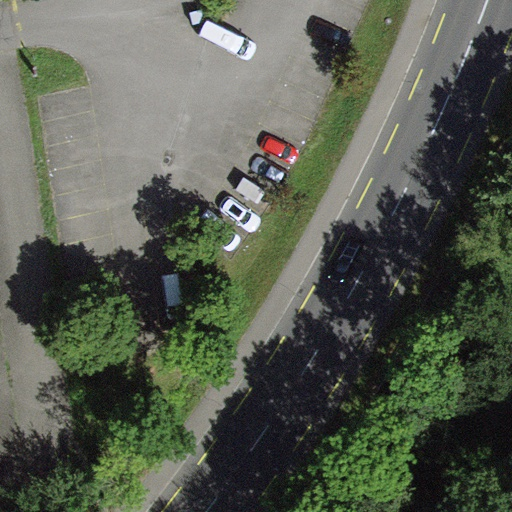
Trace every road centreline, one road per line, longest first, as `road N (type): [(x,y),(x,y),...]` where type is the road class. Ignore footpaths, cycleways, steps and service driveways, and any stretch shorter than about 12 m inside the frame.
road 1 (secondary): [(199,511),(343,299),(479,0)]
road 2 (unknown): [(17,511),(39,430),(22,25)]
